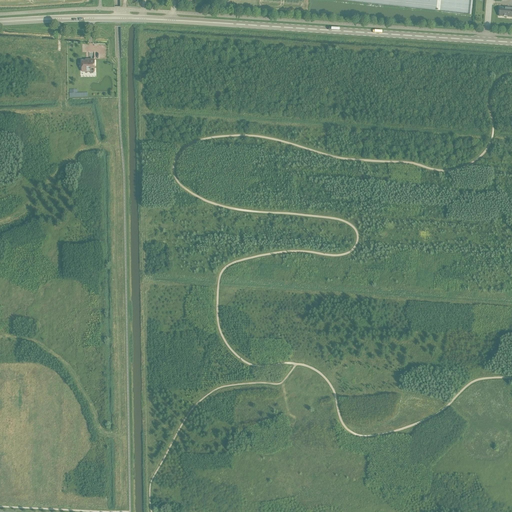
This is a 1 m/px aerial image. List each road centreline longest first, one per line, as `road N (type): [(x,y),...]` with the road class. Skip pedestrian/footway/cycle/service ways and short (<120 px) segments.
road 1 (secondary): [(143,18),(511,41)]
road 2 (track): [(511,306),(145,282)]
road 3 (secondary): [(143,18),(0,21)]
